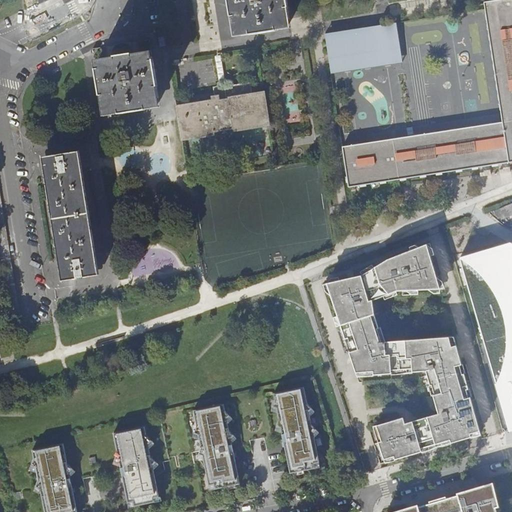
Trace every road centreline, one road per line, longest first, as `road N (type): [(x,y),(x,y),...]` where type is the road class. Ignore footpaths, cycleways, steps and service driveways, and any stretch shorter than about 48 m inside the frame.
road 1 (residential): [(0,88),(30,293),(51,295)]
road 2 (residential): [(361,496),(511,449)]
road 3 (residential): [(0,77),(111,17),(111,0)]
